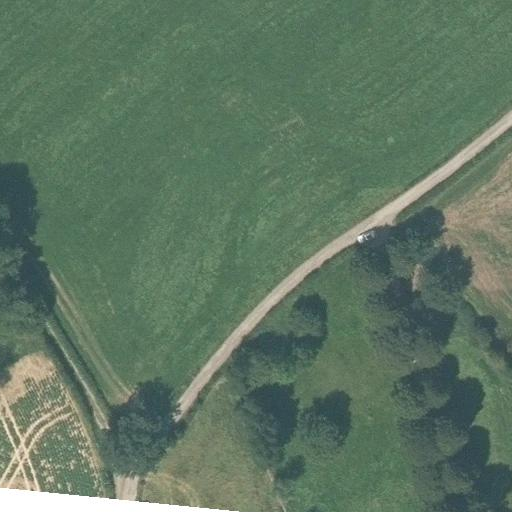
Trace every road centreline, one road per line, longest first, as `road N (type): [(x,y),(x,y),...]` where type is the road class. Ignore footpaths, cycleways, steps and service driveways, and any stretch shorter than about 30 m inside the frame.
road 1 (unclassified): [(511,114),(272,296),(140,446),(123,472),(122,511)]
road 2 (track): [(123,472),(0,259)]
